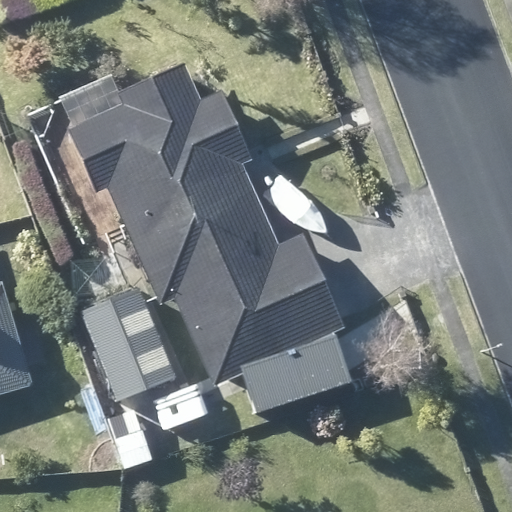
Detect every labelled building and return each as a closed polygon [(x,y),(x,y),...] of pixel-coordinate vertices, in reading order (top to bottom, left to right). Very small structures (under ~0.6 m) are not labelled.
[(246,157),(242,149),(216,91),(193,100),(177,62),(126,85),(112,92),(118,104),(63,128),(90,191),(103,185),(143,276),(155,303),(168,297),(207,384),(279,353),(339,326),(336,318),(300,235),(272,246),(235,162),(246,157)] [(139,285),(80,309),(121,408),(179,384),(139,285)] [(0,391),(27,384),(0,291),(0,391)] [(63,374),(72,398),(92,389),(83,365),(63,374)] [(142,438),(139,429),(134,418),(107,428),(119,461),(147,451),(142,438)] [(101,428),(58,430),(59,467),(102,465),(101,428)]
